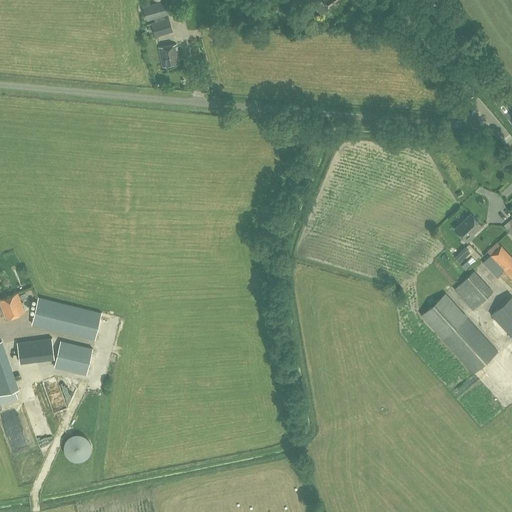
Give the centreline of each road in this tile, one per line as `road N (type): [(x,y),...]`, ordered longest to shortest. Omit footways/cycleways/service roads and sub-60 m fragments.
road 1 (unclassified): [(491,118),(472,124),(0,84)]
road 2 (unclassified): [(397,0),(491,118)]
road 3 (primary): [(511,113),(432,0)]
